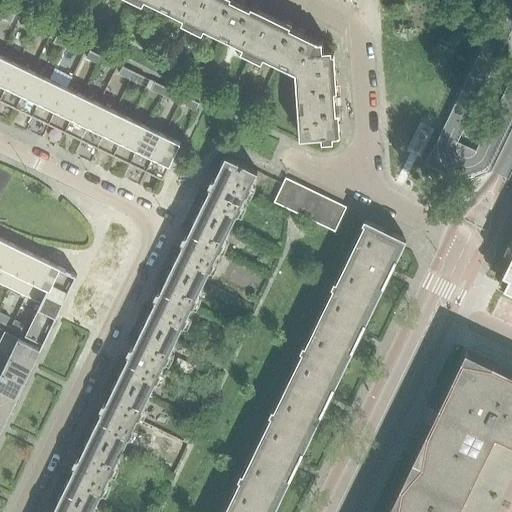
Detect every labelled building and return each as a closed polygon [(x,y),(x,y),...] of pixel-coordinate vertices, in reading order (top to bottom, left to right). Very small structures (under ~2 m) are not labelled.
[(141,0),(184,21),(193,0),(141,0)] [(231,0),(193,0),(184,21),(239,47),(256,12),(231,0)] [(0,18),(10,23),(13,16),(2,10),(0,14),(0,18)] [(256,12),(239,47),(293,74),(320,51),(320,43),(256,12)] [(34,26),(23,20),(19,28),(31,33),(34,26)] [(34,26),(31,33),(42,39),(46,31),(34,26)] [(63,49),(67,41),(55,36),(51,43),(63,49)] [(74,54),(78,47),(67,41),(63,49),(74,54)] [(320,51),(293,74),(298,139),(320,138),(331,137),(338,136),(335,107),(338,107),(337,98),(335,98),(331,51),(320,51)] [(95,65),(99,57),(88,52),(84,59),(95,65)] [(0,96),(15,65),(0,57),(0,96)] [(107,70),(111,63),(99,57),(95,65),(107,70)] [(31,73),(15,65),(0,96),(0,103),(14,110),(31,73)] [(128,80),(131,73),(120,67),(116,75),(128,80)] [(30,118),(48,81),(31,73),(14,110),(30,118)] [(139,86),(143,78),(131,73),(128,80),(139,86)] [(64,89),(48,81),(30,118),(46,125),(64,89)] [(160,96),(164,89),(152,83),(149,90),(160,96)] [(62,133),(80,97),(64,89),(46,125),(62,133)] [(172,102),(175,94),(164,89),(160,96),(172,102)] [(96,105),(80,97),(62,133),(79,141),(96,105)] [(182,107),(193,112),(197,105),(186,99),(182,107)] [(95,149),(112,112),(96,105),(79,141),(95,149)] [(129,120),(112,112),(95,149),(111,157),(129,120)] [(127,165),(145,128),(129,120),(111,157),(127,165)] [(161,136),(145,128),(127,165),(143,173),(161,136)] [(143,173),(160,181),(178,144),(161,136),(143,173)] [(223,158),(196,214),(228,228),(254,173),(223,158)] [(281,184),(278,190),(272,202),(284,208),(296,184),(284,178),(281,184)] [(309,189),(296,184),(284,208),(288,210),(296,214),(309,189)] [(321,195),(309,189),(296,214),(308,220),(321,195)] [(333,201),(321,195),(308,220),(320,226),(333,201)] [(345,207),(333,201),(320,226),(332,233),(345,207)] [(196,214),(187,232),(169,269),(201,284),(228,228),(196,214)] [(372,305),(398,250),(403,239),(368,222),(335,287),(372,305)] [(0,240),(0,263),(9,244),(0,240)] [(25,252),(9,244),(0,263),(0,285),(8,289),(25,252)] [(25,252),(8,289),(24,297),(42,260),(25,252)] [(511,253),(497,284),(511,290),(511,253)] [(58,268),(42,260),(24,297),(39,304),(40,305),(41,302),(58,268)] [(58,268),(41,302),(58,310),(75,276),(58,268)] [(169,269),(142,325),(174,340),(201,284),(169,269)] [(335,287),(303,351),(341,369),(372,305),(335,287)] [(41,345),(58,310),(41,302),(40,305),(39,304),(23,336),(41,345)] [(9,317),(0,312),(0,323),(5,326),(9,317)] [(21,333),(25,326),(13,320),(10,328),(21,333)] [(147,396),(174,340),(142,325),(115,381),(147,396)] [(2,332),(0,336),(0,352),(31,367),(39,349),(38,348),(38,349),(2,332)] [(449,511),(477,455),(456,445),(467,421),(488,432),(491,424),(511,434),(511,372),(465,350),(387,511),(449,511)] [(341,369),(303,351),(272,415),(310,433),(341,369)] [(0,352),(0,372),(23,383),(31,367),(0,352)] [(0,372),(0,392),(15,399),(23,383),(0,372)] [(115,381),(88,437),(120,452),(147,396),(115,381)] [(0,392),(0,412),(7,416),(15,399),(0,392)] [(272,415),(240,479),(279,497),(310,433),(272,415)] [(93,507),(120,452),(88,437),(60,492),(93,507)] [(147,451),(138,447),(133,456),(142,460),(147,451)] [(271,511),(279,497),(240,479),(223,511),(271,511)] [(60,492),(50,511),(90,511),(93,507),(60,492)]
